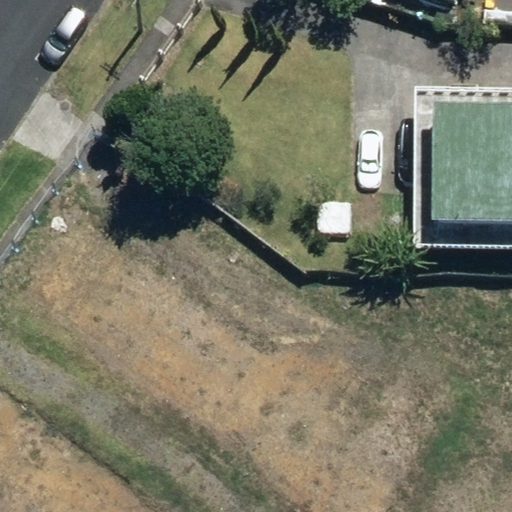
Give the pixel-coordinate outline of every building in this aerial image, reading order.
[(447,222),(511,222),(511,104),(450,103),(447,222)] [(149,358),(216,407),(276,325),(207,274),(211,268),(180,245),(174,252),(150,234),(89,315),(124,340),(116,352),(141,370),(149,358)] [(305,463),(372,511),(399,511),(432,469),(438,473),(463,438),(459,435),(485,400),(402,339),(385,362),(382,359),(305,463)] [(185,511),(16,415),(0,443),(0,511),(185,511)] [(473,511),(493,483),(456,458),(419,511),(473,511)]
